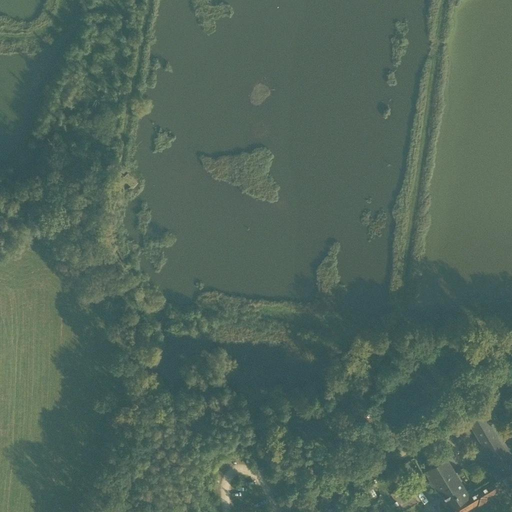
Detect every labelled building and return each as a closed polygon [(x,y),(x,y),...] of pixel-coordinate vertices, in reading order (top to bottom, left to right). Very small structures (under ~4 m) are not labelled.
[(127,173),(122,178),(132,188),(138,183),(127,173)] [(379,387),(374,389),(382,419),(388,418),(390,417),(387,404),(386,401),(383,402),(379,387)] [(338,409),(335,427),(345,429),(348,411),(343,410),(338,409)] [(501,478),(511,471),(511,454),(487,412),(480,416),(479,414),(473,418),(474,420),(468,423),(487,455),(497,472),(501,478)] [(311,420),(297,426),(305,447),(320,440),(311,420)] [(470,496),(475,493),(471,487),(467,490),(453,467),(447,458),(424,472),(447,510),(470,496)] [(470,496),(447,510),(448,511),(451,510),(452,511),(465,511),(476,506),(477,508),(490,500),(489,498),(508,487),(508,488),(511,486),(511,471),(501,478),(497,472),(493,474),(496,480),(475,493),(470,496)]
